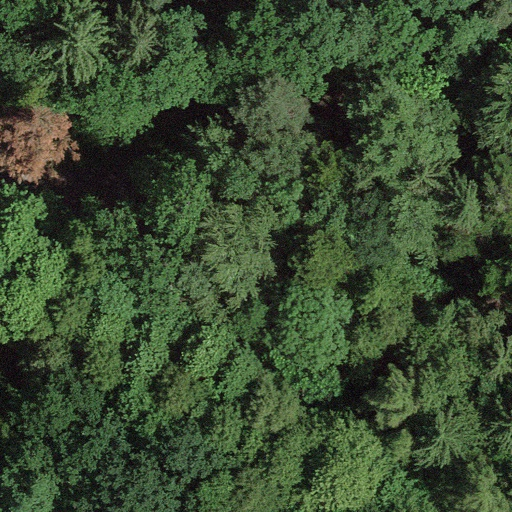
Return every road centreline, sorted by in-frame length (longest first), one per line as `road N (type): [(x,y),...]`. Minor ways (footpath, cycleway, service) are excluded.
road 1 (track): [(0,145),(444,511)]
road 2 (track): [(0,191),(511,61)]
